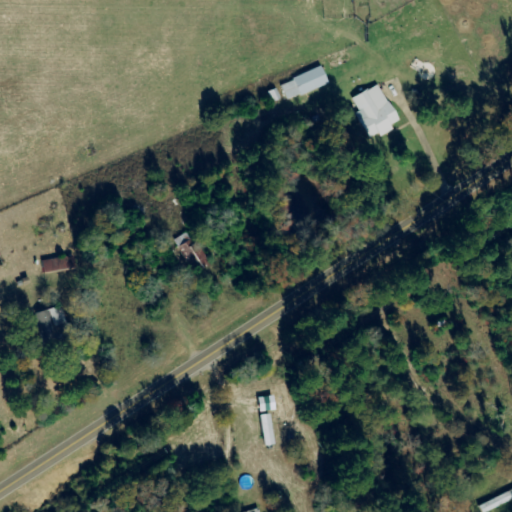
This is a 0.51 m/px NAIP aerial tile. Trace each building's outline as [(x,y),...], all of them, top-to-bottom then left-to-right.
[(278,84),(285,101),(326,84),(319,68),(278,84)] [(350,98),(357,113),(353,114),(366,141),(390,129),(388,126),(396,122),(377,85),(350,98)] [(189,271),(205,262),(195,242),(189,245),(184,234),(174,240),(189,271)] [(39,262),(41,274),(73,269),(71,256),(39,262)] [(33,313),(38,340),(52,337),(50,327),(63,325),(60,308),(33,313)]
